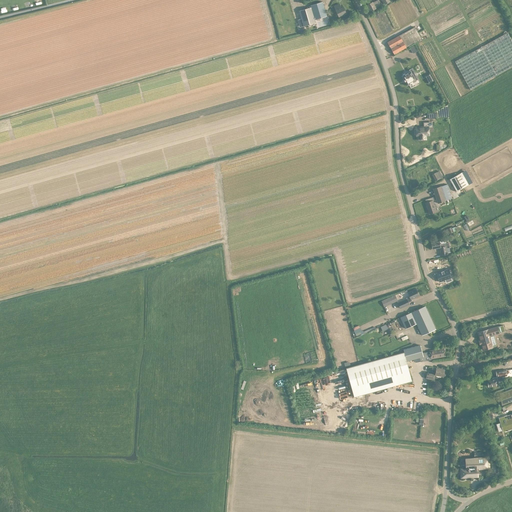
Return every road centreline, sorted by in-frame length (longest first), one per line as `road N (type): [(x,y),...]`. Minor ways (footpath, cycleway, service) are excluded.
road 1 (unclassified): [(445,485),(456,325),(423,263),(398,162),(393,92),(356,0)]
road 2 (track): [(0,366),(149,339)]
